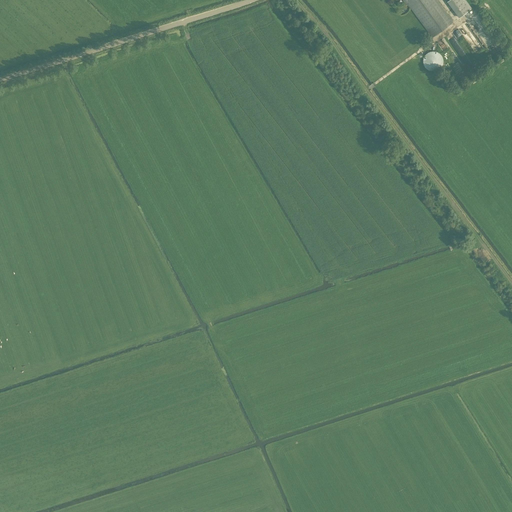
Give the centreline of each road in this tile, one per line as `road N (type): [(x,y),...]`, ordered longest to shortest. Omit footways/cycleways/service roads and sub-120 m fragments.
road 1 (track): [(296,0),(511,281)]
road 2 (tertiary): [(0,80),(252,0)]
